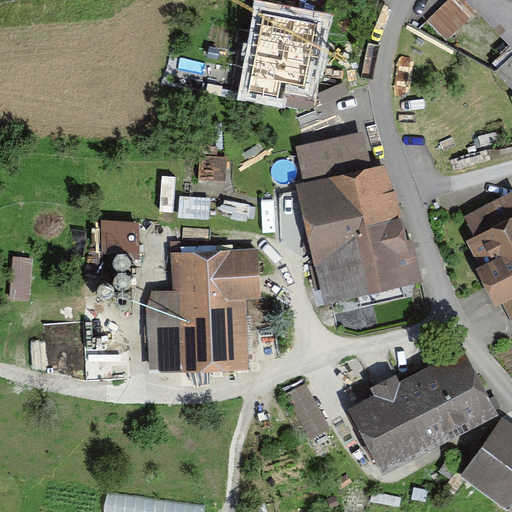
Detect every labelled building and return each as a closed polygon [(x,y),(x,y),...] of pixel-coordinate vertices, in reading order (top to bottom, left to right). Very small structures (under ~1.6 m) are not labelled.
[(255,0),(255,3),(287,9),(288,0),(255,0)] [(465,0),(447,0),(427,20),(446,40),(476,12),(465,0)] [(511,0),(472,0),(511,42),(511,0)] [(263,13),(248,90),(278,96),(281,81),(304,86),(316,23),(263,13)] [(202,86),(207,59),(171,52),(166,79),(202,86)] [(199,179),(199,169),(220,170),(221,159),(184,158),(183,179),(199,179)] [(338,174),(340,181),(305,189),(330,294),(416,274),(409,244),(395,248),(376,165),(338,174)] [(475,243),(487,266),(511,253),(511,197),(478,215),(489,235),(475,243)] [(133,252),(132,222),(103,219),(104,252),(133,252)] [(147,307),(151,366),(237,363),(234,294),(259,293),(256,250),(182,254),(184,292),(151,294),(147,307)] [(511,253),(487,266),(483,269),(498,299),(506,295),(511,305),(511,253)] [(101,365),(99,324),(80,325),(82,365),(101,365)] [(381,458),(445,424),(444,421),(482,401),(463,363),(402,395),(395,381),(377,390),(385,405),(360,418),(381,458)] [(286,394),(311,438),(328,429),(304,384),(286,394)] [(468,465),(511,497),(511,438),(496,427),(468,465)] [(344,494),(348,504),(363,498),(359,488),(344,494)] [(205,511),(207,503),(110,489),(106,511),(205,511)]
